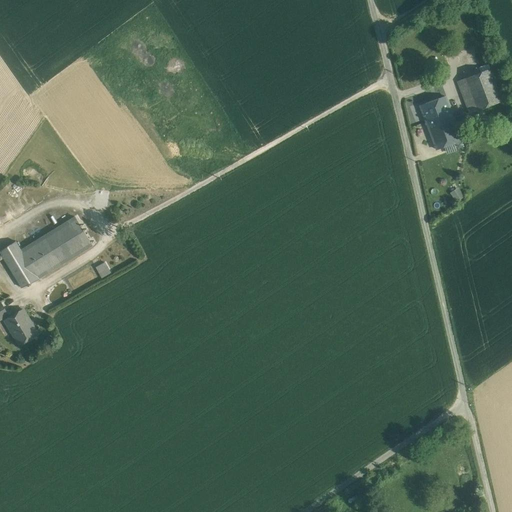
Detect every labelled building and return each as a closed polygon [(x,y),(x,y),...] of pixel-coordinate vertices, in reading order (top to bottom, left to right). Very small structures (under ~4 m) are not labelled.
[(482,72),(465,78),(469,87),(477,111),(503,101),(491,69),(490,69),(488,64),(480,67),(482,72)] [(465,78),(457,81),(461,90),(469,87),(465,78)] [(469,87),(461,90),(469,114),(477,111),(469,87)] [(110,119),(90,94),(76,105),(81,111),(75,116),(90,135),(110,119)] [(421,107),(430,129),(437,126),(436,124),(441,122),(443,126),(455,122),(447,101),(446,97),(421,107)] [(46,119),(9,169),(12,171),(33,149),(47,135),(54,128),(46,119)] [(136,120),(95,152),(112,173),(153,142),(136,120)] [(455,122),(443,126),(441,122),(436,124),(437,126),(430,129),(437,149),(462,140),(455,122)] [(68,157),(47,135),(33,149),(12,171),(10,174),(17,181),(40,156),(54,170),(68,157)] [(163,147),(172,154),(179,146),(170,139),(163,147)] [(59,181),(64,189),(69,183),(66,176),(68,168),(77,164),(84,167),(90,161),(81,156),(71,157),(63,162),(59,171),(59,181)] [(95,169),(90,161),(84,167),(88,175),(85,183),(77,186),(69,183),(64,189),(73,194),(83,193),(91,188),(96,179),(95,169)] [(463,197),(460,192),(453,196),(457,201),(463,197)] [(75,217),(21,251),(16,243),(17,243),(16,243),(17,242),(16,242),(0,252),(23,290),(39,280),(39,278),(93,245),(75,217)] [(105,263),(96,268),(102,278),(111,273),(105,263)] [(1,303),(0,303),(0,319),(9,315),(1,303)] [(24,310),(5,321),(20,345),(38,334),(24,310)] [(1,328),(6,335),(11,332),(6,325),(1,328)]
